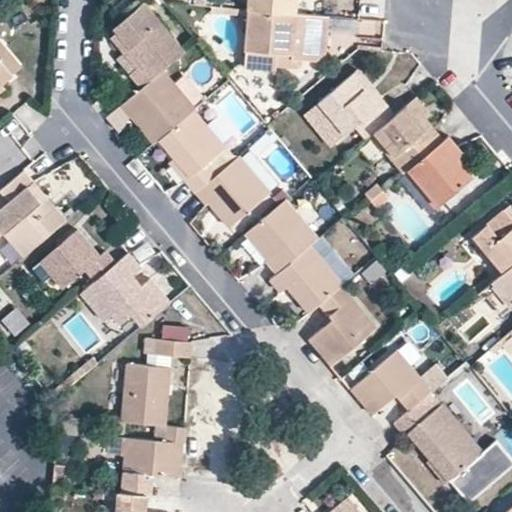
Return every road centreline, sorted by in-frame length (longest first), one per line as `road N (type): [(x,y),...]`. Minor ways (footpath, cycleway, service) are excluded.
road 1 (residential): [(81,0),(76,121),(347,435)]
road 2 (residential): [(511,111),(427,21)]
road 3 (residential): [(347,435),(251,511)]
